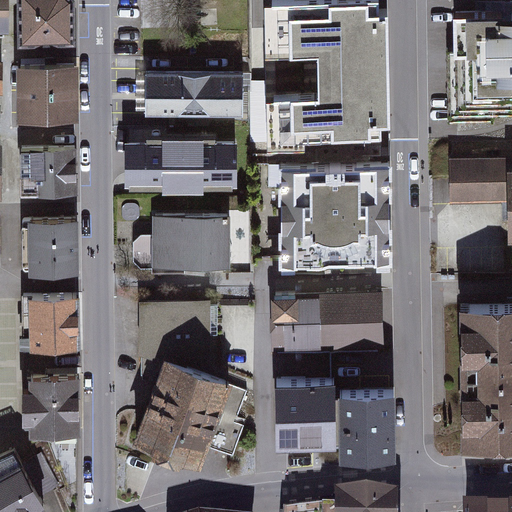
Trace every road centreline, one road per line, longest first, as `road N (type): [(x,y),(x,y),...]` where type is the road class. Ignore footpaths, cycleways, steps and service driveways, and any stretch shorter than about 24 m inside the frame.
road 1 (residential): [(98,0),(103,511)]
road 2 (residential): [(398,0),(414,485)]
road 3 (residential): [(414,485),(252,494),(178,511)]
